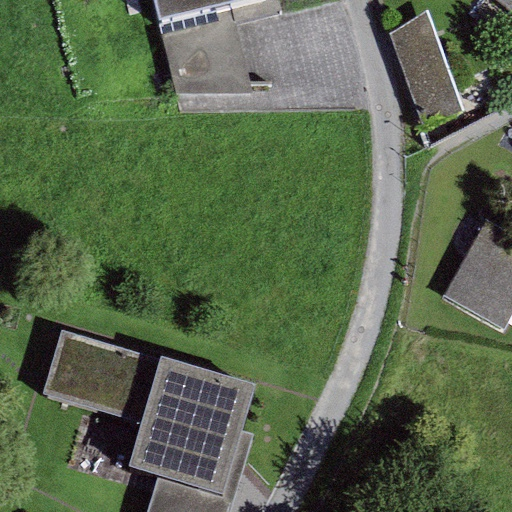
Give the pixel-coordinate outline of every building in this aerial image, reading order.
[(279,16),(275,0),(90,0),(92,5),(112,0),(166,0),(178,43),(279,16)] [(511,0),(499,0),(511,11),(511,0)] [(395,28),(428,128),(470,114),(437,14),(395,28)] [(511,243),(466,305),(511,338),(511,243)] [(222,511),(241,459),(258,410),(79,348),(60,404),(111,422),(92,477),(194,511),(222,511)]
